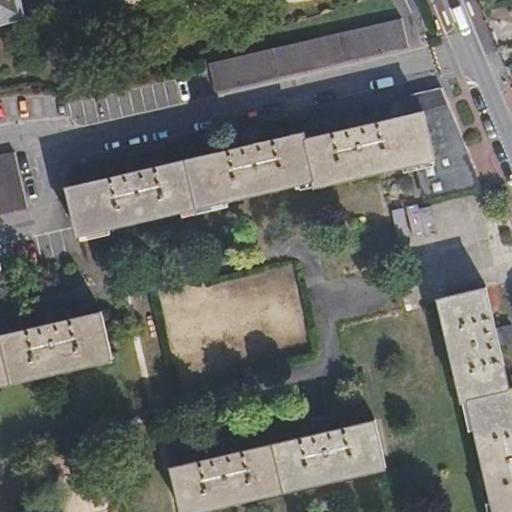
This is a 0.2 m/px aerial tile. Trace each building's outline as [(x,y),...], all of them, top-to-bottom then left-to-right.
[(0,0),(0,18),(19,13),(15,0),(0,0)] [(211,63),(216,90),(410,48),(404,20),(211,63)] [(314,187),(418,163),(426,198),(479,185),(439,91),(409,99),(412,113),(413,114),(365,126),(360,108),(344,113),(349,129),(304,139),(303,134),(260,144),(255,127),(237,131),(242,147),(143,170),(138,154),(122,158),(126,175),(68,188),(78,236),(312,182),(314,187)] [(0,158),(0,215),(28,209),(15,154),(0,158)] [(0,388),(112,362),(101,316),(56,326),(52,309),(34,313),(38,330),(0,338),(0,388)] [(494,314),(445,324),(468,425),(475,423),(495,511),(511,511),(511,396),(507,373),(511,372),(511,352),(503,355),(494,314)] [(173,469),(182,511),(197,511),(386,468),(375,422),(331,433),(327,418),(312,421),(316,435),(232,455),(228,441),(212,445),(216,459),(173,469)]
